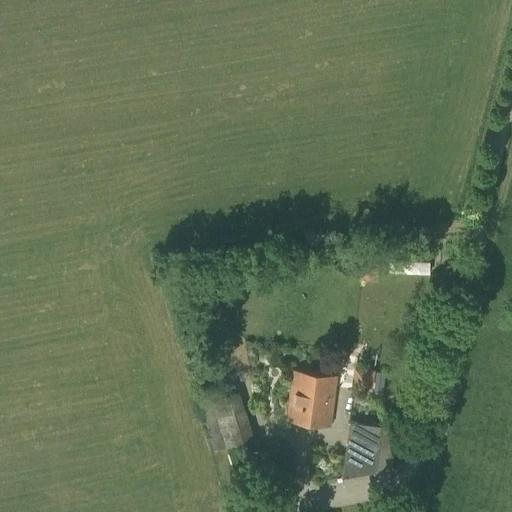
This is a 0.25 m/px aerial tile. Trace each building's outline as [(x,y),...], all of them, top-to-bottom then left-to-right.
[(387,273),(429,274),(429,258),(388,257),(387,273)] [(193,314),(204,312),(208,311),(201,277),(185,279),(193,314)] [(331,425),(337,374),(292,369),(285,419),(331,425)] [(376,370),(372,396),(382,397),(385,371),(376,370)] [(254,439),(238,390),(199,402),(214,451),(244,442),(248,453),(261,449),(258,438),(254,439)] [(349,422),(342,477),(375,471),(390,473),(396,428),(349,422)]
